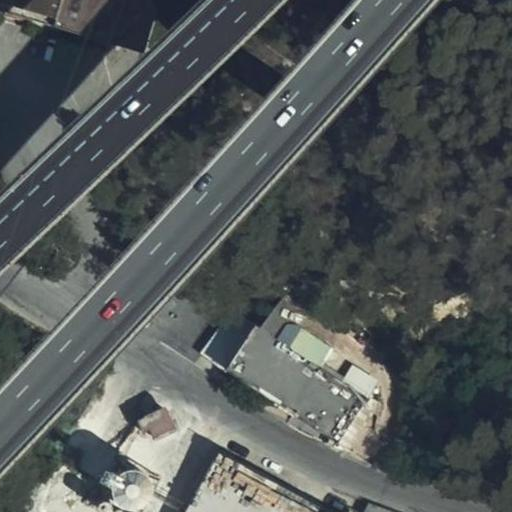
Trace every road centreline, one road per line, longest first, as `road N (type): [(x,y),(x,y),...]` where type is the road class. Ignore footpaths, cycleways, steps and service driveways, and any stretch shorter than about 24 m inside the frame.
road 1 (motorway): [(0,420),(389,0)]
road 2 (unclassified): [(0,270),(59,318),(350,484),(447,511)]
road 3 (motorway): [(238,0),(0,225)]
